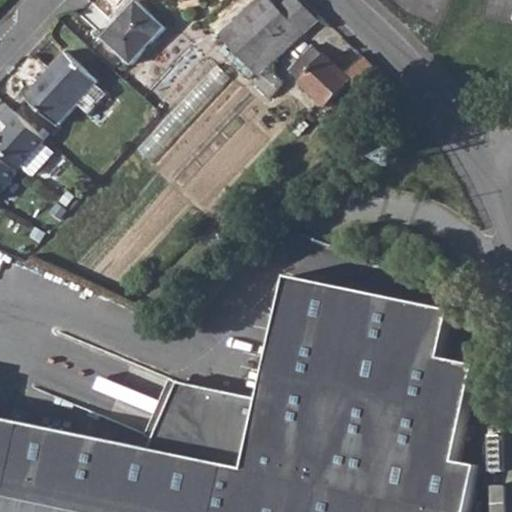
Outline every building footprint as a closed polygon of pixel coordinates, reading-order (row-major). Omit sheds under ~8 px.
[(234,0),(210,24),(219,33),(252,0),(234,0)] [(268,70),(323,21),(323,20),(299,1),(298,0),(286,0),(280,6),(272,0),(252,0),(219,33),(228,42),(220,51),(250,79),(257,71),(261,75),(260,79),(255,86),(271,99),(284,82),(268,70)] [(106,38),(134,65),(169,28),(140,1),(106,38)] [(303,83),(343,116),(363,91),(373,96),(378,89),(386,78),(363,57),(363,56),(349,73),(327,54),(323,56),(311,44),(288,72),(303,84),(303,83)] [(31,98),(61,125),(101,80),(70,54),(31,98)] [(46,141),(10,109),(0,120),(11,130),(0,142),(0,150),(33,178),(55,155),(43,145),(46,141)] [(0,194),(20,169),(0,153),(0,194)] [(0,511),(466,511),(479,455),(454,450),(475,355),(438,347),(448,300),(289,266),(261,398),(169,378),(143,442),(0,415),(0,511)] [(506,430),(495,430),(494,475),(506,475),(506,430)] [(494,487),(494,511),(506,511),(507,487),(494,487)]
